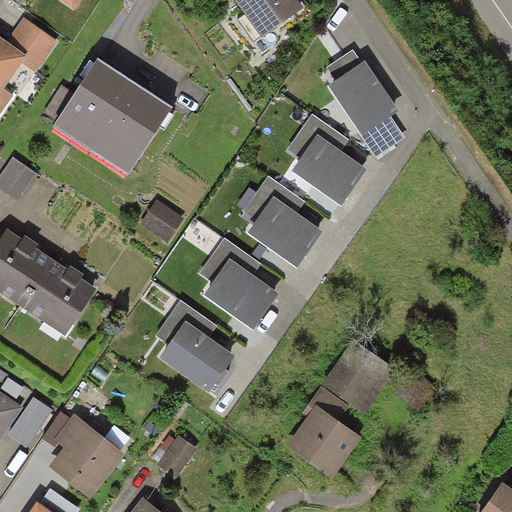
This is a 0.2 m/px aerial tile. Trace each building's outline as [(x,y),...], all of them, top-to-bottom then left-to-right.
[(60,0),(75,10),(81,0),(60,0)] [(234,0),(262,38),(304,9),(297,0),(234,0)] [(24,19),(7,44),(27,58),(23,64),(37,73),(58,43),(24,19)] [(7,44),(0,39),(0,115),(14,96),(4,89),(23,64),(27,58),(7,44)] [(328,88),(363,64),(354,51),(319,75),(328,88)] [(129,177),(173,112),(134,86),(98,62),(54,128),(129,177)] [(388,95),(365,62),(363,64),(328,88),(362,139),(364,138),(392,119),(400,113),(388,95)] [(349,141),(313,115),(288,150),(301,160),(318,137),(341,153),(349,141)] [(405,138),(392,119),(364,138),(377,157),(405,138)] [(341,153),(318,137),(301,160),(292,173),(341,208),(367,172),(347,158),(341,153)] [(37,174),(12,157),(0,175),(0,188),(19,201),(37,174)] [(305,203),(269,177),(244,212),(257,221),(274,198),(297,214),(305,203)] [(297,214),(274,198),(257,221),(248,235),(297,270),(323,233),(303,219),(297,214)] [(185,220),(157,202),(142,225),(169,243),(185,220)] [(0,240),(0,293),(20,307),(51,259),(39,251),(42,247),(32,241),(25,236),(22,240),(7,230),(0,240)] [(261,265),(225,239),(200,274),(213,284),(230,261),(253,277),(261,265)] [(64,267),(51,259),(20,307),(67,338),(98,290),(82,280),(85,276),(75,270),(66,264),(64,267)] [(253,277),(230,261),(213,284),(204,297),(253,333),(279,296),(259,282),(253,277)] [(217,327),(181,301),(156,336),(169,346),(186,323),(209,339),(217,327)] [(209,339),(186,323),(169,346),(160,359),(209,394),(235,358),(215,344),(209,339)] [(396,371),(354,341),(322,387),(350,406),(364,416),(396,371)] [(418,413),(438,391),(416,371),(396,394),(418,413)] [(9,378),(0,390),(0,393),(14,402),(24,388),(9,378)] [(350,406),(322,387),(302,413),(308,418),(287,447),(332,480),(342,467),(361,439),(338,423),(350,406)] [(0,393),(0,441),(22,408),(14,402),(0,393)] [(52,411),(35,399),(9,435),(27,447),(52,411)] [(56,440),(72,420),(61,413),(43,440),(55,448),(59,443),(56,440)] [(90,501),(126,456),(75,416),(72,420),(56,440),(59,443),(66,448),(50,468),(90,501)] [(198,450),(179,437),(158,467),(177,480),(198,450)] [(511,511),(511,491),(503,485),(483,511),(511,511)] [(50,489),(39,506),(47,511),(78,511),(80,510),(50,489)] [(159,511),(143,499),(133,511),(159,511)]
